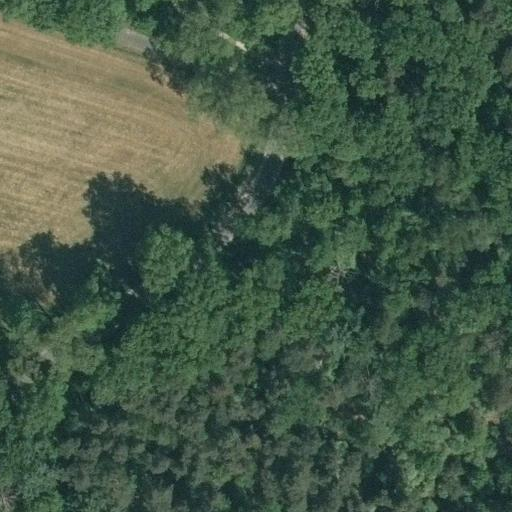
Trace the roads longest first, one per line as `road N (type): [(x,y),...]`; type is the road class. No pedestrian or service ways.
road 1 (unknown): [(293,511),(312,482),(347,355),(408,233),(441,119),(491,26),(511,19)]
road 2 (unclassified): [(0,388),(208,244),(249,203),(284,89),(294,0)]
